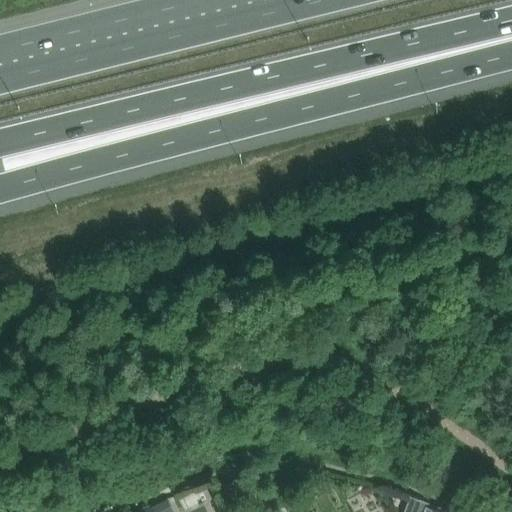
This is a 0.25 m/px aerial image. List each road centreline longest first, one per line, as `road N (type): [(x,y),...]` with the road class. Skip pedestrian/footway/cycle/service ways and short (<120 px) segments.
road 1 (motorway): [(0,187),(511,31)]
road 2 (motorway): [(0,142),(511,19)]
road 3 (motorway): [(322,0),(0,79)]
